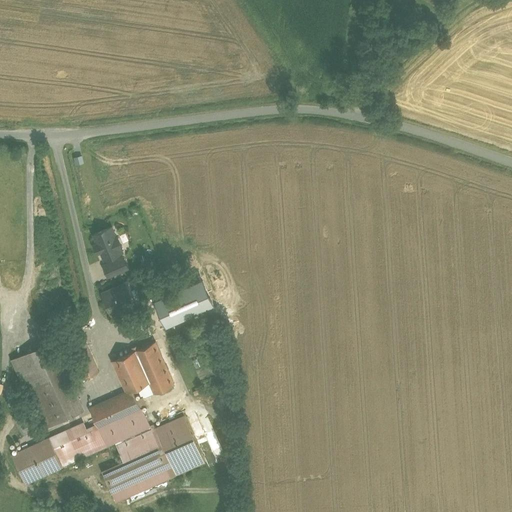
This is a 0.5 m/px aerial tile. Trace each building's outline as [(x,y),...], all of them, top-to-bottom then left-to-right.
[(81,154),(73,156),(75,164),(84,162),(81,154)] [(115,236),(111,227),(94,234),(98,244),(97,244),(100,251),(101,251),(105,259),(122,252),(121,249),(122,248),(117,235),(115,236)] [(105,277),(128,270),(123,255),(100,262),(105,277)] [(137,304),(128,282),(102,293),(112,315),(137,304)] [(184,289),(152,303),(160,321),(192,306),(184,289)] [(99,371),(80,329),(65,336),(84,378),(99,371)] [(155,341),(113,360),(127,391),(133,389),(150,381),(155,392),(174,384),(155,341)] [(35,346),(10,358),(24,388),(49,376),(35,346)] [(69,373),(28,392),(44,427),(85,408),(69,373)] [(99,426),(92,429),(91,426),(86,429),(83,422),(66,430),(49,438),(62,465),(107,445),(150,426),(133,389),(127,391),(90,407),(99,426)] [(151,429),(118,444),(125,462),(159,447),(151,429)]
